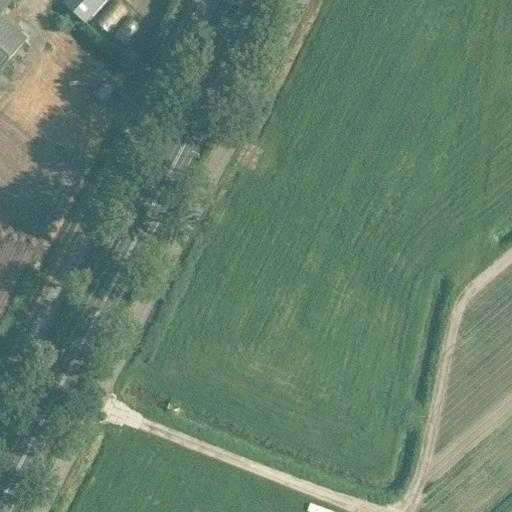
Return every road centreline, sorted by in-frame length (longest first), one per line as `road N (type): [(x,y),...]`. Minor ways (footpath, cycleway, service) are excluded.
road 1 (unclassified): [(38,511),(302,0)]
road 2 (primary): [(0,506),(259,0)]
road 3 (unclassified): [(0,414),(212,0)]
